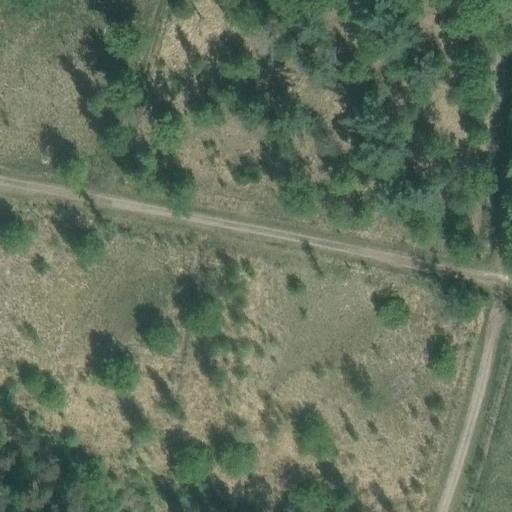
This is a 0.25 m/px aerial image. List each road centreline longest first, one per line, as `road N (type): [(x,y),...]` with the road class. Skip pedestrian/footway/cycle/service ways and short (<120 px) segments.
road 1 (track): [(502,281),(0,182)]
road 2 (track): [(441,511),(502,281)]
road 3 (track): [(511,56),(502,281)]
